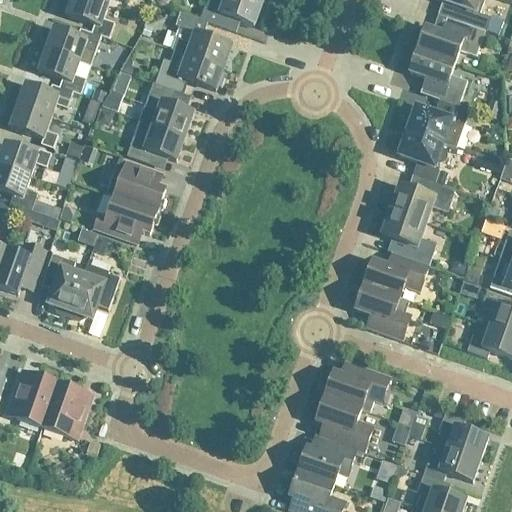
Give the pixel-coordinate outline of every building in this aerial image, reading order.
[(108,8),(84,0),(72,0),(66,18),(93,28),(91,35),(101,39),(108,41),(115,26),(103,21),(108,8)] [(251,0),(214,0),(213,3),(211,3),(208,11),(204,9),(199,22),(207,24),(226,31),(230,20),(253,28),(262,4),(251,0)] [(478,0),(434,0),(435,1),(458,9),(453,22),(486,34),(490,20),(479,16),(483,4),(478,2),(478,0)] [(178,30),(175,41),(171,52),(177,54),(186,57),(223,71),(231,48),(202,38),(207,24),(199,22),(179,15),(175,28),(178,30)] [(425,29),(417,52),(454,65),(459,53),(475,59),(484,34),(458,24),(453,39),(425,29)] [(53,30),(45,52),(79,64),(90,68),(95,55),(101,39),(91,35),(80,31),(77,39),(53,30)] [(45,52),(37,74),(61,82),(59,90),(72,95),(80,97),(85,84),(86,82),(74,78),(79,64),(45,52)] [(417,52),(409,75),(424,80),(419,95),(431,100),(439,102),(458,109),(467,84),(450,78),(454,65),(417,52)] [(225,76),(221,75),(223,71),(186,57),(177,54),(173,65),(163,62),(154,86),(175,94),(181,96),(186,83),(215,93),(217,89),(220,90),(225,76)] [(152,85),(144,108),(139,123),(184,139),(193,115),(170,107),(175,94),(154,86),(152,85)] [(24,87),(17,108),(51,120),(56,107),(67,111),(72,95),(59,90),(51,87),(48,95),(24,87)] [(434,116),(415,109),(414,113),(409,113),(405,115),(403,120),(405,125),(409,128),(407,133),(442,146),(456,151),(469,113),(458,109),(439,102),(434,116)] [(51,120),(17,108),(9,130),(42,142),(40,147),(53,151),(57,138),(46,134),(51,120)] [(139,123),(133,138),(126,159),(149,167),(153,155),(175,164),(184,139),(139,123)] [(442,146),(407,133),(405,139),(400,139),(395,141),(394,146),(395,151),(399,154),(398,158),(417,164),(412,178),(426,182),(435,186),(440,171),(434,169),(436,165),(441,165),(445,162),(447,157),(445,153),(441,150),(442,146)] [(4,145),(0,156),(0,168),(30,179),(35,166),(46,170),(51,156),(38,152),(37,157),(4,145)] [(118,162),(106,197),(113,199),(157,215),(165,192),(158,190),(162,177),(126,164),(118,162)] [(30,179),(0,168),(0,193),(13,198),(11,203),(32,210),(37,197),(25,193),(30,179)] [(448,176),(441,173),(437,184),(444,187),(448,176)] [(399,188),(390,212),(426,225),(431,209),(447,215),(455,193),(442,189),(442,188),(435,186),(426,182),(422,196),(399,188)] [(157,215),(113,199),(106,221),(98,218),(93,231),(137,247),(142,235),(149,238),(157,215)] [(426,225),(390,212),(381,237),(396,243),(392,256),(428,268),(436,246),(420,241),(426,225)] [(511,233),(509,232),(503,248),(511,250),(511,263),(511,266),(511,233)] [(21,257),(6,252),(0,270),(0,290),(17,297),(20,289),(31,293),(45,254),(24,247),(21,257)] [(52,255),(44,280),(55,284),(53,292),(47,307),(54,309),(57,315),(68,319),(82,278),(71,274),(75,265),(53,257),(53,256),(52,255)] [(365,265),(360,279),(366,281),(363,288),(399,301),(403,288),(419,294),(428,268),(392,256),(387,269),(372,263),(371,267),(365,265)] [(82,278),(68,319),(79,322),(85,320),(92,322),(97,308),(99,300),(111,304),(120,279),(119,279),(118,281),(107,277),(108,274),(86,266),(82,278)] [(494,275),(488,291),(509,298),(511,291),(511,266),(506,279),(494,275)] [(363,288),(355,313),(370,318),(365,331),(375,335),(402,344),(410,318),(405,316),(409,304),(399,301),(363,288)] [(487,294),(481,310),(494,314),(489,328),(511,335),(511,310),(505,308),(507,301),(487,294)] [(511,335),(489,328),(484,341),(472,337),(466,354),(486,361),(489,353),(511,361),(511,335)] [(340,377),(333,374),(324,399),(361,412),(365,400),(381,405),(390,380),(345,364),(340,377)] [(42,430),(57,386),(21,374),(6,417),(42,430)] [(93,399),(57,386),(42,430),(77,443),(93,399)] [(315,438),(356,453),(363,455),(372,430),(356,424),(361,412),(324,399),(315,424),(323,426),(318,439),(315,438)] [(438,433),(442,434),(437,447),(480,462),(488,440),(462,431),(464,423),(444,416),(438,433)] [(356,453),(315,438),(310,451),(306,450),(297,474),(333,487),(338,475),(347,478),(356,453)] [(95,461),(99,447),(90,444),(85,457),(95,461)] [(429,460),(422,477),(443,484),(446,476),(472,485),(480,462),(437,447),(432,461),(429,460)] [(297,474),(289,499),(293,501),(288,511),(342,511),(345,505),(329,499),(333,487),(297,474)] [(420,496),(416,510),(421,511),(462,511),(466,502),(440,493),(443,484),(422,477),(416,495),(420,496)]
